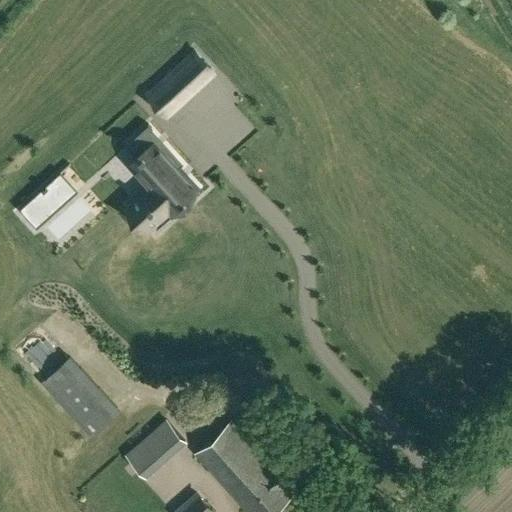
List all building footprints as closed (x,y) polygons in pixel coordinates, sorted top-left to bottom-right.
[(212,73),(214,71),(208,64),(204,60),(194,49),(165,75),(167,78),(149,95),(167,114),(186,97),(185,95),(193,88),(194,89),(195,88),(194,87),(202,80),(203,81),(204,80),(203,79),(211,71),(212,73)] [(150,186),(142,194),(128,207),(147,228),(161,215),(169,207),(172,210),(183,200),(184,202),(188,198),(187,197),(197,187),(187,176),(177,164),(179,162),(150,130),(152,128),(148,124),(139,133),(140,134),(130,142),(141,155),(131,165),(150,186)] [(62,172),(60,171),(19,208),(37,228),(52,214),(50,212),(73,190),(59,174),(62,172)] [(68,357),(41,381),(92,435),(119,411),(68,357)] [(261,471),(271,461),(233,418),(196,451),(234,495),(261,471)] [(148,477),(163,464),(144,443),(129,456),(148,477)] [(249,511),(270,511),(295,490),(289,483),(295,477),(278,458),(273,463),(271,461),(261,471),(234,495),(249,511)] [(214,511),(215,511),(197,492),(177,510),(178,511),(214,511)]
